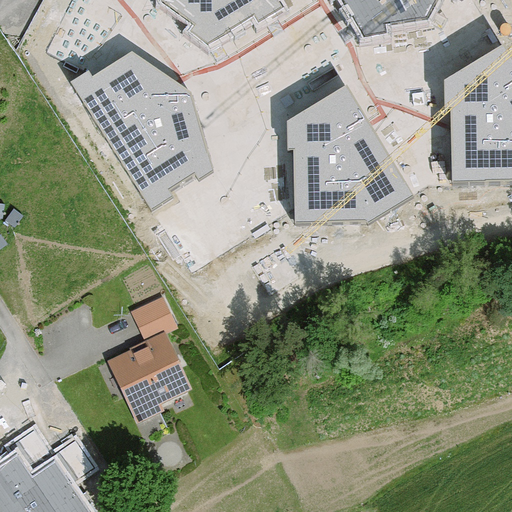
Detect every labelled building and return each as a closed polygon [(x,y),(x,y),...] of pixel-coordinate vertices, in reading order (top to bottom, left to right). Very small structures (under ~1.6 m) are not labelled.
[(156,0),(156,2),(215,43),(287,3),(284,0),(156,0)] [(346,0),(367,38),(396,34),(394,20),(431,15),(440,0),(346,0)] [(511,42),(508,36),(444,73),(444,107),(451,107),(451,126),(451,131),(451,182),(511,180),(511,42)] [(93,60),(66,77),(152,210),(179,193),(174,185),(196,171),(202,179),(220,167),(196,86),(180,76),(168,68),(160,63),(134,45),(98,68),(93,60)] [(383,125),(351,75),(286,113),(287,151),(294,151),(295,219),(363,218),(367,225),(422,192),(387,132),(383,125)] [(160,301),(130,315),(146,347),(162,340),(176,333),(160,301)] [(191,398),(162,340),(146,347),(104,368),(133,427),(191,398)] [(0,440),(0,441),(8,454),(0,459),(0,511),(95,511),(75,481),(92,470),(71,438),(48,453),(28,422),(0,440)]
